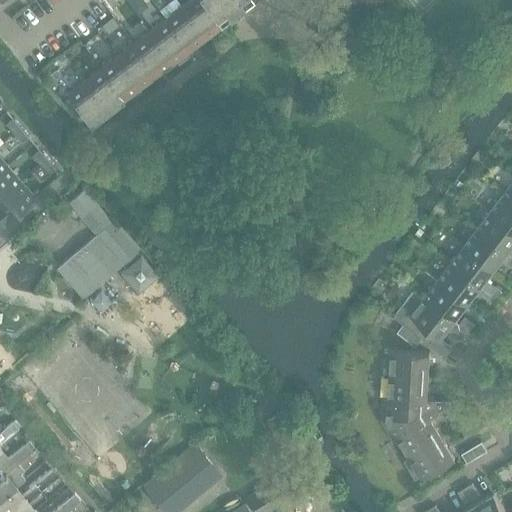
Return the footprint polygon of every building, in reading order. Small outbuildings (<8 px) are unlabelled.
[(194,47),(207,38),(182,6),(178,0),(172,0),(160,9),(166,18),(189,49),(193,46),(194,47)] [(217,28),(222,23),(203,0),(189,0),(182,6),(207,38),(218,30),(217,28)] [(234,22),(259,2),(257,0),(203,0),(222,23),(230,18),(234,22)] [(113,17),(102,25),(108,34),(119,25),(113,17)] [(184,53),(189,49),(166,18),(150,30),(174,63),(185,54),(184,53)] [(162,72),(174,63),(150,30),(133,43),(157,73),(160,70),(162,72)] [(151,77),(157,73),(133,43),(117,55),(142,86),(152,79),(151,77)] [(57,61),(61,66),(69,60),(65,55),(57,61)] [(129,96),(142,86),(117,55),(100,68),(123,98),(128,94),(129,96)] [(119,101),(123,98),(100,68),(85,79),(109,111),(120,103),(119,101)] [(97,121),(109,111),(85,79),(68,92),(91,123),(95,119),(97,121)] [(0,218),(9,229),(12,227),(16,231),(35,214),(32,210),(65,182),(0,104),(0,218)] [(82,296),(94,286),(136,250),(83,189),(69,201),(97,234),(58,267),(82,296)] [(511,201),(504,195),(490,212),(511,228),(511,201)] [(511,228),(490,212),(477,229),(495,242),(511,255),(511,254),(511,228)] [(420,227),(415,233),(420,237),(425,231),(420,227)] [(477,229),(464,246),(494,269),(502,259),(507,262),(511,255),(495,242),(477,229)] [(464,246),(451,263),(475,282),(485,290),(491,283),(486,280),(494,269),(464,246)] [(138,291),(155,276),(159,273),(142,254),(121,272),(138,291)] [(451,263),(438,280),(468,303),(476,293),(480,296),(485,290),(475,282),(451,263)] [(438,280),(425,297),(455,320),(468,303),(438,280)] [(491,283),(485,290),(496,298),(501,291),(491,283)] [(415,290),(393,317),(403,325),(422,339),(431,346),(439,336),(441,338),(449,327),(451,328),(454,331),(460,324),(455,320),(425,297),(415,290)] [(485,290),(480,296),(491,304),(496,298),(485,290)] [(465,317),(460,324),(470,332),(475,325),(465,317)] [(460,324),(454,331),(464,339),(470,332),(460,324)] [(403,325),(398,332),(416,346),(422,339),(403,325)] [(451,406),(451,402),(427,400),(430,353),(392,350),(391,352),(385,352),(384,373),(390,374),(387,418),(411,457),(405,461),(416,479),(421,476),(422,478),(455,458),(431,418),(451,406)] [(292,462),(308,452),(283,412),(267,422),(292,462)] [(0,442),(18,427),(13,420),(3,428),(0,430),(0,442)] [(468,463),(487,451),(482,443),(463,454),(468,463)] [(0,476),(29,453),(29,452),(22,445),(0,463),(0,476)] [(168,511),(177,511),(219,478),(193,447),(146,486),(168,511)] [(29,453),(0,476),(0,499),(15,487),(25,478),(20,472),(35,460),(29,453)] [(246,495),(256,511),(264,511),(328,475),(316,455),(246,495)] [(0,511),(12,511),(58,473),(52,466),(20,493),(15,487),(0,499),(0,511)] [(36,511),(32,507),(64,480),(58,473),(12,511),(36,511)] [(473,483),(466,488),(472,499),(480,494),(473,483)] [(465,503),(472,499),(466,488),(458,492),(465,503)] [(65,511),(80,500),(74,492),(50,511),(65,511)] [(476,504),(480,511),(505,511),(494,493),(483,500),(480,494),(472,499),(476,504)] [(79,511),(86,506),(80,500),(65,511),(79,511)] [(251,511),(246,503),(231,511),(251,511)]
